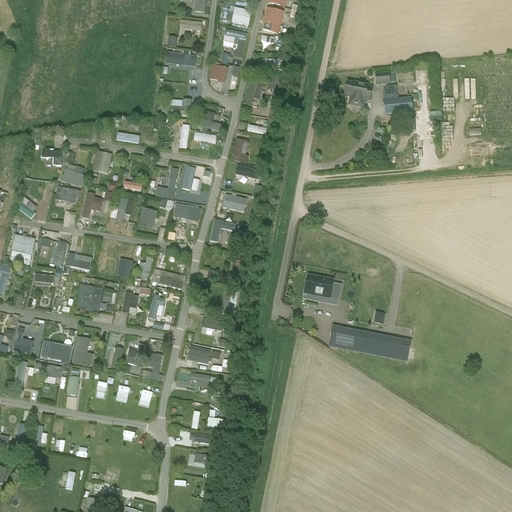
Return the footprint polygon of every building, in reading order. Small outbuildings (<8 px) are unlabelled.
[(204,13),(204,0),(193,0),(193,13),(204,13)] [(232,9),(230,24),(249,26),(251,12),(232,9)] [(278,35),(284,13),(267,9),(261,31),(278,35)] [(179,22),(179,31),(201,32),(201,23),(179,22)] [(223,32),(223,44),(236,45),(235,58),(244,58),(245,33),(223,32)] [(175,48),(177,38),(169,37),(167,46),(175,48)] [(195,67),(196,55),(166,54),(166,66),(195,67)] [(228,66),(231,56),(223,54),(221,64),(228,66)] [(209,81),(225,83),(227,68),(211,65),(209,81)] [(375,75),(376,87),(390,85),(389,73),(375,75)] [(235,91),(238,79),(231,77),(229,89),(235,91)] [(347,84),(344,96),(351,98),(349,105),(362,108),(364,100),(370,102),(372,89),(367,88),(368,86),(354,83),(354,85),(347,84)] [(249,86),(243,107),(249,108),(252,99),(258,101),(262,89),(249,86)] [(382,88),(384,100),(398,98),(396,86),(382,88)] [(383,100),(384,115),(412,113),(411,98),(397,99),(383,100)] [(170,113),(191,114),(191,100),(182,100),(181,108),(170,108),(170,113)] [(212,118),(204,116),(201,129),(219,133),(221,125),(211,123),(212,118)] [(263,136),(265,129),(248,125),(247,132),(263,136)] [(179,149),(187,150),(188,126),(180,126),(179,149)] [(116,134),(116,142),(139,144),(140,136),(116,134)] [(194,134),(193,142),(215,144),(216,136),(194,134)] [(246,156),(249,142),(236,139),(231,162),(246,166),(248,156),(246,156)] [(52,159),(52,167),(60,167),(61,152),(41,151),(41,158),(52,159)] [(94,173),(110,174),(110,154),(94,153),(94,173)] [(60,182),(80,188),(86,171),(67,164),(60,182)] [(234,176),(248,179),(250,169),(236,167),(234,176)] [(156,188),(154,197),(172,201),(178,171),(171,170),(167,190),(156,188)] [(120,190),(142,191),(143,181),(130,180),(130,183),(120,183),(120,190)] [(55,202),(74,203),(74,199),(80,199),(81,191),(57,189),(55,202)] [(177,201),(173,218),(199,224),(203,206),(198,205),(200,195),(179,190),(177,201)] [(93,199),(93,195),(86,193),(81,219),(88,220),(90,211),(100,213),(103,201),(93,199)] [(224,195),(221,209),(243,214),(246,200),(224,195)] [(32,219),(35,214),(33,212),(37,207),(24,198),(16,209),(32,219)] [(117,211),(112,210),(109,219),(123,223),(125,215),(130,217),(134,203),(120,199),(117,211)] [(163,201),(162,210),(172,211),(173,203),(163,201)] [(152,230),(157,213),(142,208),(137,225),(152,230)] [(208,242),(217,244),(221,230),(234,233),(235,226),(214,220),(208,242)] [(29,266),(35,240),(14,235),(8,262),(29,266)] [(43,248),(50,249),(51,241),(44,240),(43,248)] [(54,264),(62,265),(65,245),(56,244),(54,264)] [(65,268),(90,271),(92,258),(67,255),(65,268)] [(148,278),(153,260),(147,258),(145,265),(140,263),(137,275),(148,278)] [(119,259),(115,276),(128,279),(132,262),(119,259)] [(0,276),(9,276),(9,267),(0,266),(0,276)] [(154,270),(153,276),(160,277),(158,286),(183,291),(186,277),(154,270)] [(34,283),(59,286),(60,277),(34,275),(34,283)] [(328,301),(328,299),(330,300),(334,281),(308,276),(304,295),(307,295),(306,301),(318,303),(319,299),(328,301)] [(79,286),(76,310),(99,313),(102,289),(79,286)] [(116,305),(117,295),(104,293),(102,303),(116,305)] [(123,314),(136,316),(138,295),(125,294),(123,314)] [(161,318),(166,300),(153,296),(147,318),(154,320),(156,316),(161,318)] [(373,324),(384,325),(385,314),(374,313),(373,324)] [(0,325),(0,336),(10,341),(14,333),(0,325)] [(411,343),(332,327),(328,348),(407,363),(411,343)] [(15,332),(12,353),(30,356),(32,342),(21,341),(22,333),(15,332)] [(70,365),(90,369),(93,355),(86,353),(89,341),(77,338),(70,365)] [(42,342),(39,360),(69,365),(72,348),(42,342)] [(188,347),(186,362),(208,366),(210,350),(188,347)] [(214,352),(211,359),(219,361),(221,354),(214,352)] [(148,353),(142,378),(159,382),(165,357),(148,353)] [(44,384),(59,385),(59,367),(45,367),(44,384)] [(13,387),(21,389),(24,372),(16,371),(13,387)] [(182,375),(181,385),(210,388),(211,379),(187,376),(182,375)] [(77,397),(80,379),(70,377),(67,396),(77,397)] [(106,399),(108,384),(97,383),(95,398),(106,399)] [(119,388),(116,402),(126,403),(129,390),(119,388)] [(151,408),(152,392),(141,392),(140,407),(151,408)] [(198,430),(200,413),(193,412),(191,429),(198,430)] [(219,429),(220,420),(207,418),(206,427),(219,429)] [(24,446),(24,425),(17,425),(16,446),(24,446)] [(46,446),(47,435),(43,434),(43,427),(36,427),(34,445),(46,446)] [(190,464),(198,467),(202,457),(194,454),(190,464)] [(64,472),(62,491),(73,492),(75,473),(64,472)] [(125,473),(124,482),(131,483),(132,474),(125,473)] [(150,487),(152,477),(142,475),(140,484),(150,487)] [(190,491),(191,482),(182,481),(181,490),(190,491)] [(99,511),(102,503),(89,499),(85,511),(99,511)]
